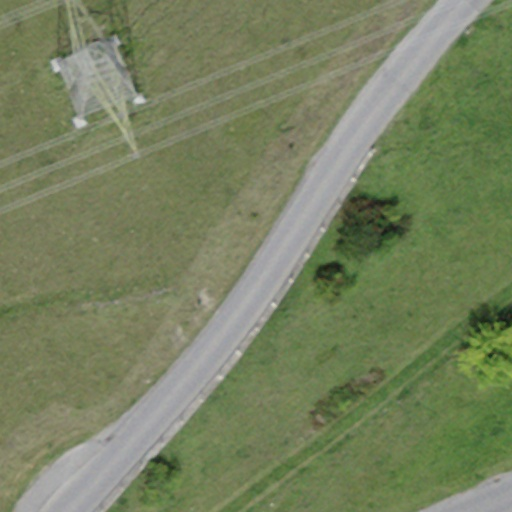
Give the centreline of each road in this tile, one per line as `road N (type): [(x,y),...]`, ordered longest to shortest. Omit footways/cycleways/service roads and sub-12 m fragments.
road 1 (unclassified): [(96,511),(218,375),(370,151),(495,0)]
road 2 (track): [(511,321),(269,511)]
